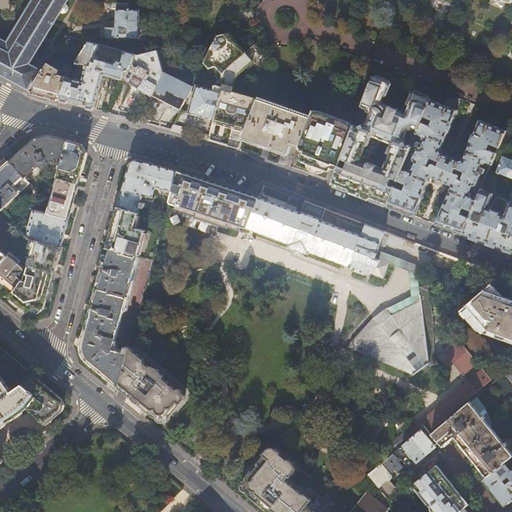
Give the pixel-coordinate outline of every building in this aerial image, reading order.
[(0,0),(0,71),(31,88),(44,67),(45,67),(47,64),(33,56),(67,0),(0,0)] [(106,38),(139,39),(140,11),(129,11),(129,5),(117,5),(116,29),(106,29),(106,38)] [(66,36),(89,43),(96,45),(98,37),(71,27),(66,36)] [(216,76),(218,79),(245,54),(237,44),(228,35),(218,37),(205,64),(209,69),(208,70),(212,74),(214,73),(215,74),(217,73),(218,75),(216,76)] [(99,45),(96,45),(89,43),(76,63),(79,64),(81,63),(87,65),(83,81),(68,76),(67,77),(66,80),(61,100),(78,105),(96,110),(105,75),(123,79),(125,71),(128,70),(131,65),(133,65),(135,55),(124,52),(121,62),(115,60),(114,64),(97,60),(98,57),(96,57),(99,45)] [(245,54),(218,79),(217,79),(216,82),(224,84),(233,87),(236,77),(255,62),(259,63),(262,56),(253,46),(245,54)] [(137,56),(135,55),(133,65),(131,65),(128,70),(125,71),(123,79),(124,79),(136,86),(151,95),(164,74),(162,72),(156,52),(137,56)] [(48,63),(47,64),(45,67),(44,67),(31,88),(29,91),(33,92),(45,96),(61,100),(66,80),(67,77),(58,75),(58,70),(48,63)] [(164,74),(151,95),(165,103),(180,112),(182,110),(192,90),(164,74)] [(358,125),(355,124),(354,125),(337,170),(331,184),(361,196),(387,206),(395,186),(398,179),(403,168),(404,164),(412,145),(409,144),(408,146),(404,144),(407,143),(405,140),(410,138),(410,136),(411,137),(414,128),(412,128),(414,125),(419,127),(430,100),(411,93),(407,102),(407,105),(408,105),(405,112),(398,109),(398,108),(394,106),(391,105),(390,106),(382,102),(384,96),(385,96),(387,94),(391,84),(373,77),(362,104),(368,107),(366,109),(365,108),(361,119),(364,121),(364,123),(358,125)] [(232,92),(233,87),(224,84),(223,87),(223,88),(213,123),(222,125),(232,128),(227,146),(231,147),(238,149),(243,137),(251,116),(246,114),(248,109),(253,111),(258,99),(232,92)] [(189,112),(182,110),(180,112),(171,131),(182,134),(184,128),(195,131),(210,135),(213,123),(223,88),(223,87),(215,85),(213,90),(196,86),(189,112)] [(258,99),(253,111),(251,116),(243,137),(269,146),(288,152),(292,142),(299,145),(310,116),(258,99)] [(455,111),(430,100),(419,127),(417,133),(425,136),(422,143),(420,142),(419,145),(421,146),(420,147),(419,146),(418,147),(416,148),(412,158),(412,160),(413,161),(414,161),(412,168),(410,168),(409,169),(408,170),(403,168),(398,179),(407,183),(404,190),(395,186),(387,206),(414,216),(415,213),(424,190),(423,189),(429,175),(443,180),(452,184),(446,198),(435,224),(449,229),(462,234),(469,217),(460,214),(463,207),(472,210),(477,198),(471,196),(471,195),(471,194),(471,193),(470,192),(473,185),(474,185),(475,185),(476,184),(477,184),(480,175),(480,174),(478,172),(479,171),(481,172),(482,169),(480,168),(483,161),(492,164),(506,131),(479,120),(473,134),(471,135),(469,142),(469,143),(463,156),(458,158),(452,156),(442,151),(440,148),(446,134),(447,133),(451,126),(450,125),(455,111)] [(313,109),(310,116),(299,145),(306,147),(302,158),(315,163),(329,169),(329,167),(337,170),(354,125),(313,109)] [(66,149),(68,141),(49,135),(40,138),(35,139),(20,152),(10,161),(24,178),(39,164),(40,167),(41,168),(43,168),(44,168),(46,166),(47,165),(47,163),(51,162),(61,165),(66,149)] [(415,137),(412,145),(404,164),(406,165),(417,138),(415,137)] [(74,142),(68,141),(66,149),(77,152),(81,158),(78,167),(73,171),(60,168),(57,177),(78,183),(81,172),(87,153),(82,145),(74,142)] [(511,178),(511,159),(503,156),(496,172),(511,178)] [(171,197),(178,171),(156,165),(138,160),(130,164),(124,187),(118,207),(139,213),(144,195),(158,198),(158,196),(157,194),(160,191),(162,195),(171,197)] [(29,183),(24,178),(10,161),(5,166),(0,170),(0,206),(2,208),(29,183)] [(476,193),(479,194),(482,188),(488,174),(490,168),(487,167),(476,193)] [(350,268),(352,268),(352,267),(369,274),(370,273),(383,278),(389,263),(375,258),(380,245),(385,246),(386,243),(402,249),(405,239),(366,224),(365,229),(344,221),(337,218),(335,225),(322,220),(322,218),(326,209),(315,204),(277,190),(264,185),(259,197),(178,171),(171,197),(170,199),(179,201),(179,199),(244,220),(243,222),(248,223),(247,228),(249,229),(249,228),(289,243),(288,246),(290,246),(307,252),(307,253),(309,253),(310,251),(351,266),(350,268)] [(70,214),(78,183),(57,177),(49,205),(47,213),(32,210),(28,225),(30,225),(27,238),(32,239),(61,247),(65,233),(70,214)] [(511,187),(509,195),(509,197),(510,198),(509,200),(493,194),(493,192),(482,188),(479,194),(477,198),(472,210),(469,217),(462,234),(483,242),(503,249),(511,226),(511,187)] [(139,213),(118,207),(113,227),(107,248),(111,249),(138,256),(145,230),(135,227),(139,213)] [(511,226),(503,249),(511,252),(511,226)] [(57,260),(61,247),(32,239),(30,248),(32,249),(29,263),(30,266),(54,272),(57,260)] [(139,257),(138,256),(111,249),(107,262),(104,262),(101,271),(94,297),(87,323),(81,342),(81,346),(82,351),(84,356),(87,360),(97,369),(118,387),(129,349),(126,348),(124,353),(113,350),(139,257)] [(7,256),(0,264),(0,289),(9,297),(23,280),(23,279),(19,276),(21,274),(25,269),(24,267),(20,264),(21,262),(10,252),(7,256)] [(44,309),(54,272),(30,266),(27,274),(31,275),(29,281),(23,280),(9,297),(22,307),(28,313),(30,314),(33,314),(37,313),(39,312),(40,311),(42,309),(44,309)] [(478,325),(511,337),(511,303),(501,299),(492,288),(466,310),(478,325)] [(412,374),(413,375),(429,363),(427,352),(437,350),(432,311),(433,310),(432,298),(421,300),(420,295),(419,295),(420,300),(391,315),(388,309),(372,321),(354,343),(354,350),(356,350),(413,373),(412,374)] [(443,352),(465,378),(479,367),(479,366),(460,343),(455,347),(453,344),(443,352)] [(129,349),(118,387),(130,397),(131,396),(134,398),(135,399),(137,401),(138,403),(144,408),(148,412),(154,417),(157,416),(157,418),(158,420),(159,421),(161,421),(163,421),(165,421),(166,420),(168,418),(168,416),(170,415),(183,400),(185,398),(185,395),(185,394),(184,392),(179,388),(176,391),(162,379),(163,378),(152,368),(150,367),(149,368),(142,362),(143,360),(129,349)] [(413,436),(425,426),(424,426),(426,424),(431,430),(491,380),(493,382),(499,377),(486,361),(480,366),(483,370),(417,424),(409,431),(413,436)] [(63,400),(61,398),(34,376),(11,392),(0,375),(0,463),(2,462),(0,456),(0,427),(27,408),(47,425),(57,416),(63,412),(64,410),(65,407),(65,404),(65,403),(63,400)] [(189,376),(187,378),(195,386),(197,383),(189,376)] [(470,402),(431,434),(439,443),(442,446),(453,438),(456,442),(463,450),(491,428),(483,419),(485,417),(483,415),(481,416),(470,402)] [(431,434),(425,426),(413,436),(398,449),(400,452),(402,450),(414,463),(422,457),(423,458),(430,453),(429,451),(439,443),(431,434)] [(491,428),(463,450),(475,465),(486,478),(505,463),(511,457),(511,454),(505,446),(507,444),(505,442),(503,443),(491,428)] [(316,511),(324,503),(317,497),(313,503),(311,502),(312,501),(311,499),(308,496),(305,494),(304,495),(287,481),(290,477),(291,478),(295,474),(296,472),(297,470),(297,468),(296,466),(295,465),(276,449),(274,448),(271,449),(269,450),(264,455),(265,457),(247,479),(247,481),(245,482),(243,484),(242,485),(242,487),(243,489),(244,491),(245,492),(246,492),(248,492),(248,495),(250,497),(266,510),(268,511),(316,511)] [(401,453),(400,452),(398,449),(368,473),(380,488),(379,489),(381,491),(390,503),(402,493),(401,491),(395,489),(388,480),(389,480),(390,480),(391,479),(391,478),(391,476),(389,474),(395,470),(396,471),(402,467),(400,465),(395,459),(401,453)] [(511,470),(510,470),(505,463),(486,478),(484,480),(505,505),(511,499),(511,470)] [(431,511),(459,511),(464,508),(468,505),(460,496),(447,480),(436,466),(411,486),(413,489),(415,488),(431,507),(431,511)] [(304,472),(303,473),(312,481),(313,479),(304,472)] [(368,492),(351,511),(387,511),(389,510),(387,508),(391,504),(390,503),(381,491),(378,495),(372,488),(368,492)]
